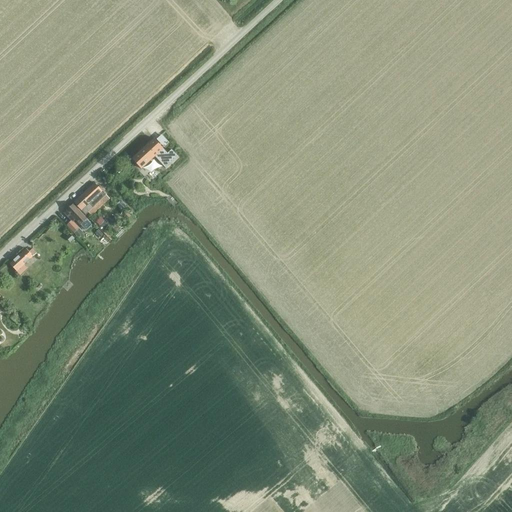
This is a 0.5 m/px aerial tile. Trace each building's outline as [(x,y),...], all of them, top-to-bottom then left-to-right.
[(162,135),(157,140),(164,148),(169,143),(162,135)] [(132,159),(139,167),(143,163),(153,154),(155,157),(165,168),(178,157),(171,150),(167,154),(163,149),(154,139),(132,159)] [(106,195),(95,183),(73,203),(85,215),(106,195)] [(73,205),(64,213),(73,223),(75,221),(80,225),(85,231),(92,225),(86,219),(73,205)] [(110,223),(105,219),(99,225),(104,229),(110,223)] [(77,229),(72,225),(69,228),(73,233),(77,229)] [(98,230),(95,233),(100,238),(103,235),(98,230)] [(70,234),(66,238),(70,242),(74,238),(70,234)] [(27,249),(10,264),(19,274),(21,275),(27,269),(24,265),(33,257),(37,253),(33,250),(30,253),(27,249)]
